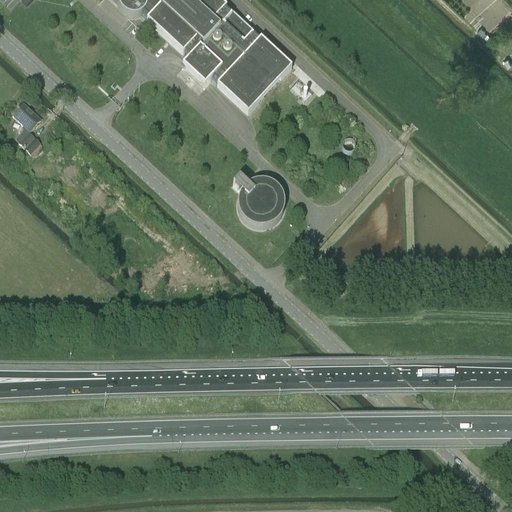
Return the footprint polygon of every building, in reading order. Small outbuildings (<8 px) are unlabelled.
[(26,8),(33,1),(31,0),(23,0),(21,3),(26,8)] [(119,0),(120,11),(133,19),(142,16),(148,22),(146,24),(182,57),(184,56),(190,61),(180,72),(202,92),(212,82),(247,115),(278,81),(280,83),(291,71),(260,42),(258,44),(253,39),(254,37),(232,16),(230,18),(224,12),(226,11),(214,0),(119,0)] [(17,112),(12,118),(23,128),(22,130),(23,132),(23,133),(16,141),(16,144),(19,146),(28,135),(28,136),(30,134),(40,123),(29,112),(23,107),(17,112)] [(28,135),(19,146),(24,151),(30,156),(40,146),(34,141),(28,136),(28,135)] [(16,154),(7,146),(1,152),(10,160),(16,154)] [(229,191),(234,191),(234,227),(277,228),(277,185),(229,184),(229,191)]
